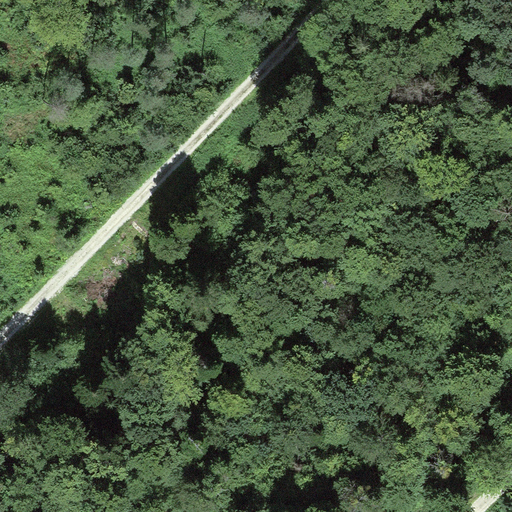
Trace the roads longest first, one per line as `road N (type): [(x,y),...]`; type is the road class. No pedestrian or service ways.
road 1 (track): [(0,338),(330,0)]
road 2 (track): [(448,0),(482,120),(511,184)]
